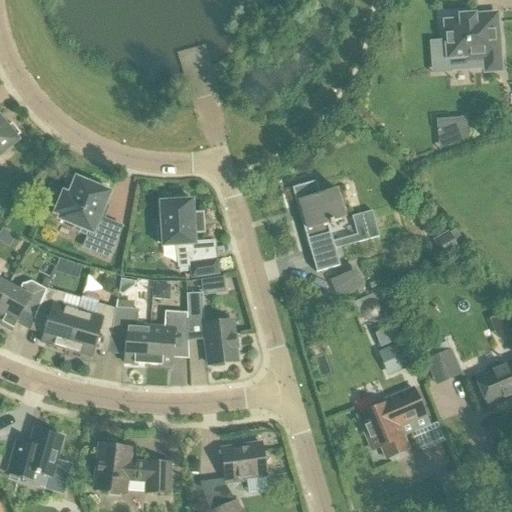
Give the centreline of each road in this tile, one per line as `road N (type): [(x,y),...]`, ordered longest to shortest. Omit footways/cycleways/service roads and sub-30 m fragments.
road 1 (residential): [(284,390),(228,174),(203,163),(130,161),(95,150),(46,115),(0,45)]
road 2 (residential): [(284,390),(211,405),(121,404),(0,367)]
road 3 (residential): [(323,511),(284,390)]
